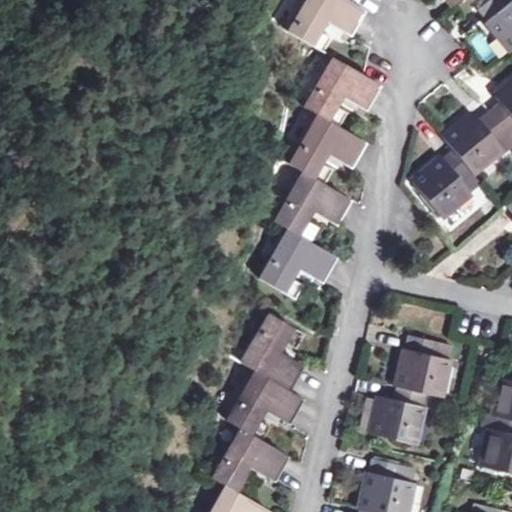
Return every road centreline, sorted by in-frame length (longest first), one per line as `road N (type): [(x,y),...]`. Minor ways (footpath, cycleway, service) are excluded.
road 1 (residential): [(369,273),(415,42),(408,19)]
road 2 (residential): [(306,511),(369,273)]
road 3 (residential): [(369,273),(511,308)]
